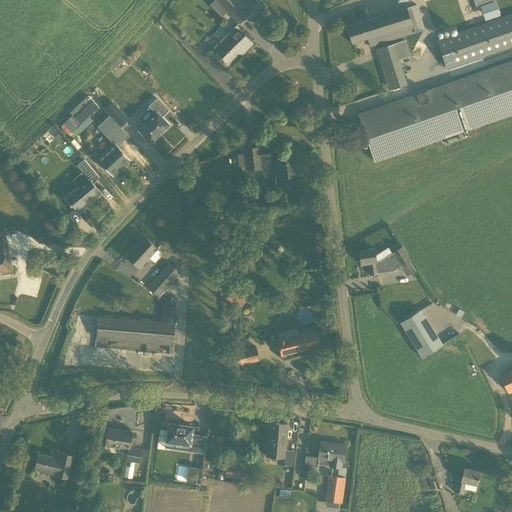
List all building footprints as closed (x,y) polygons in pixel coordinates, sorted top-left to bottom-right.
[(216,0),(239,23),(250,12),(238,0),(216,0)] [(352,43),(367,38),(370,47),(414,33),(406,8),(346,26),(352,43)] [(511,13),(436,40),(446,69),(511,46),(511,13)] [(213,47),(213,48),(227,62),(242,47),(245,50),(252,43),(238,30),(235,26),(213,47)] [(398,60),(393,44),(376,49),(389,90),(406,85),(398,60)] [(511,61),(358,114),(375,161),(511,113),(511,61)] [(79,123),(98,108),(88,95),(69,111),(79,123)] [(123,106),(126,98),(118,95),(114,103),(123,106)] [(150,142),(168,125),(161,117),(168,110),(156,98),(148,106),(149,107),(156,114),(144,125),(139,130),(150,142)] [(122,113),(112,102),(105,109),(114,120),(122,113)] [(98,161),(114,177),(131,161),(119,147),(129,137),(110,117),(98,128),(115,145),(98,161)] [(68,119),(64,123),(72,132),(76,128),(68,119)] [(245,148),(245,153),(237,154),(238,167),(247,166),(247,170),(261,169),(259,147),(245,148)] [(277,155),(280,177),(275,177),(276,189),(289,188),(287,176),(298,175),(297,168),(294,168),(292,153),(277,155)] [(73,206),(77,211),(100,192),(94,184),(100,179),(85,161),(78,167),(90,181),(67,200),(71,205),(70,205),(72,207),(73,206)] [(0,271),(2,271),(2,273),(12,271),(5,233),(0,233),(0,271)] [(139,267),(156,248),(144,236),(135,246),(136,247),(127,257),(139,267)] [(376,261),(374,248),(358,250),(361,264),(368,263),(370,275),(377,274),(392,270),(401,266),(411,260),(402,246),(392,253),(380,260),(376,261)] [(158,297),(180,272),(170,263),(147,288),(158,297)] [(231,289),(226,300),(241,308),(247,297),(231,289)] [(173,345),(174,323),(176,301),(162,300),(160,322),(98,317),(96,339),(173,345)] [(421,357),(442,344),(421,310),(400,323),(421,357)] [(316,330),(277,339),(281,355),(320,345),(316,330)] [(24,345),(17,343),(15,349),(22,351),(24,345)] [(227,354),(228,358),(231,368),(259,360),(256,347),(227,354)] [(509,393),(511,391),(511,369),(501,375),(509,393)] [(168,423),(166,441),(189,444),(188,451),(198,453),(201,435),(191,434),(192,426),(183,425),(177,424),(168,423)] [(284,457),(284,464),(292,465),(293,451),(285,450),(287,424),(269,423),(266,456),(284,457)] [(141,449),(129,447),(132,432),(108,428),(105,445),(120,448),(120,450),(128,452),(127,460),(139,462),(141,449)] [(317,464),(339,467),(341,468),(342,461),(343,461),(345,445),(320,442),(318,458),(317,464)] [(55,475),(69,478),(74,456),(60,453),(58,460),(53,459),(53,457),(38,453),(35,469),(50,473),(51,471),(55,472),(55,475)] [(188,482),(200,483),(200,467),(188,466),(188,482)] [(241,467),(226,466),(225,477),(240,478),(241,467)] [(466,482),(478,485),(482,471),(469,468),(465,468),(462,479),(458,478),(455,487),(464,490),(466,482)] [(325,500),(326,500),(340,502),(342,503),(345,478),(338,477),(328,476),(325,500)] [(93,479),(89,506),(93,507),(97,480),(93,479)]
